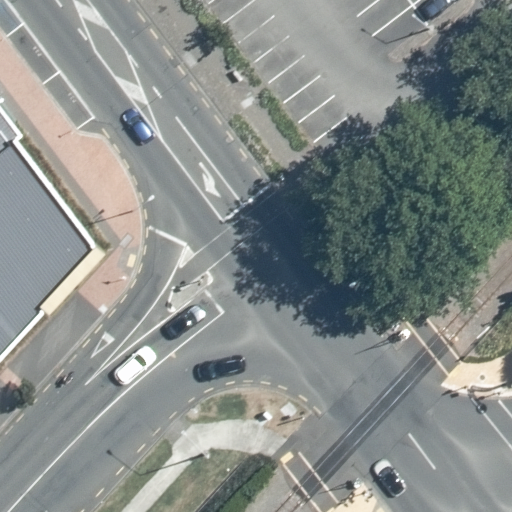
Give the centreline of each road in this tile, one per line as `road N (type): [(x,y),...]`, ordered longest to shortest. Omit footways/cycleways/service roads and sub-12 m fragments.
road 1 (tertiary): [(8,511),(162,270),(173,161)]
road 2 (secondary): [(8,511),(113,401),(264,273)]
road 3 (secondary): [(264,273),(383,404),(465,511)]
road 4 (tertiary): [(61,0),(173,161)]
road 5 (tertiary): [(173,161),(264,273)]
